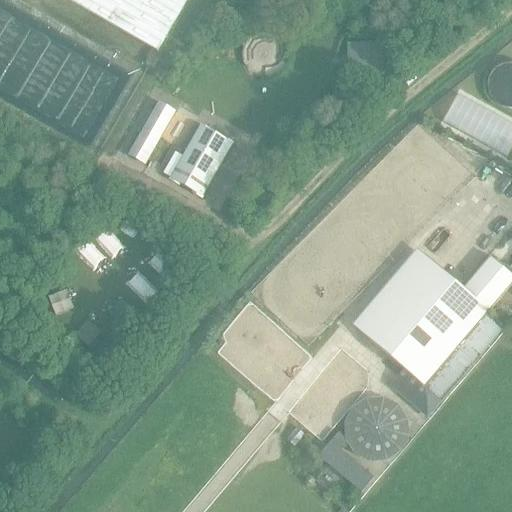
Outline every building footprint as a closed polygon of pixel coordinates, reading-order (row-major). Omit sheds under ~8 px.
[(62,0),(159,54),(189,0),(62,0)] [(387,74),(386,44),(348,45),(349,75),(387,74)] [(511,62),(510,62),(502,60),(496,61),(493,62),(489,64),(486,67),(481,73),(480,78),(479,81),(480,89),(482,93),(485,97),(489,100),(492,102),(499,104),(504,104),(508,103),(511,102),(511,101),(511,62)] [(511,123),(460,94),(444,122),(507,158),(511,148),(511,123)] [(145,166),(175,112),(156,102),(126,155),(145,166)] [(203,200),(234,147),(201,127),(170,181),(184,189),(203,200)] [(511,285),(511,276),(490,258),(463,290),(422,256),(357,332),(403,371),(390,388),(428,420),(505,331),(486,317),(511,285)] [(296,429),(286,440),(294,447),(304,436),(296,429)] [(338,434),(318,458),(361,494),(373,480),(340,453),(347,445),(348,443),(346,441),(338,434)]
